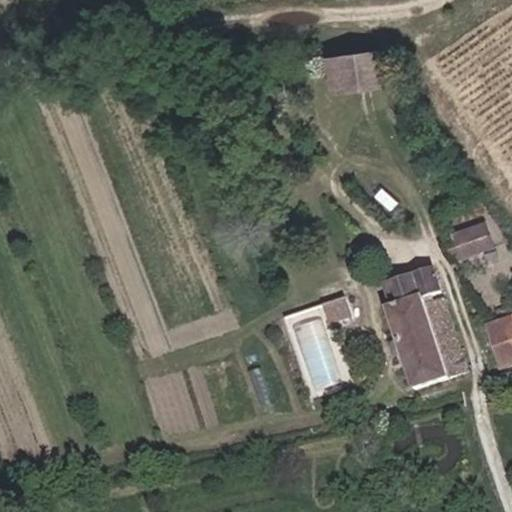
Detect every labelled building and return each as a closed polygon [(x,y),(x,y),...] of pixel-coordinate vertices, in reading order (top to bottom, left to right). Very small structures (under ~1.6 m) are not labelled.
[(364,46),(326,52),(329,69),(330,76),(368,70),(364,46)] [(303,55),(290,56),(294,75),(329,69),(326,52),(303,55)] [(455,231),(466,257),(499,244),(488,217),(455,231)] [(409,285),(393,292),(403,308),(416,301),(409,285)] [(407,316),(403,308),(393,292),(368,301),(376,320),(370,323),(396,397),(447,378),(420,312),(407,316)] [(348,382),(333,323),(356,317),(351,296),(291,312),(312,392),(348,382)] [(464,334),(479,372),(511,360),(511,355),(499,321),(464,334)]
